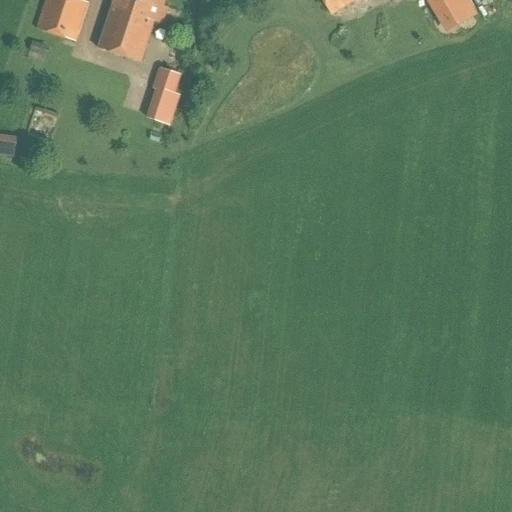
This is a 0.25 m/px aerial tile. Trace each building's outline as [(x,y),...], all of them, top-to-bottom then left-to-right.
[(46,0),(37,30),(75,42),(88,4),(75,0),(46,0)] [(114,0),(99,50),(141,63),(154,23),(162,25),(168,9),(163,7),(165,0),(114,0)] [(322,0),(331,15),(357,0),(322,0)] [(476,15),(466,0),(433,0),(452,30),(476,15)] [(48,47),(33,42),(29,52),(45,57),(48,47)] [(147,119),(171,127),(181,97),(174,95),(180,76),(160,70),(154,89),(156,90),(147,119)] [(0,155),(15,157),(17,140),(0,137),(0,155)]
